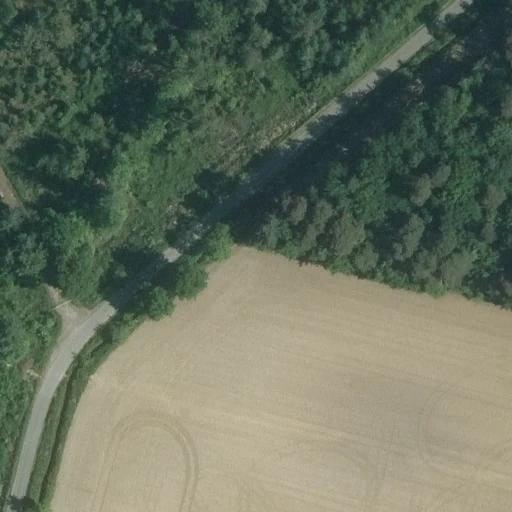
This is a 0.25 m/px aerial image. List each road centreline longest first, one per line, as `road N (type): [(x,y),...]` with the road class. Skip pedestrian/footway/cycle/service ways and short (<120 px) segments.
road 1 (unclassified): [(11,511),(38,410),(74,344),(470,0)]
road 2 (track): [(74,344),(0,187)]
